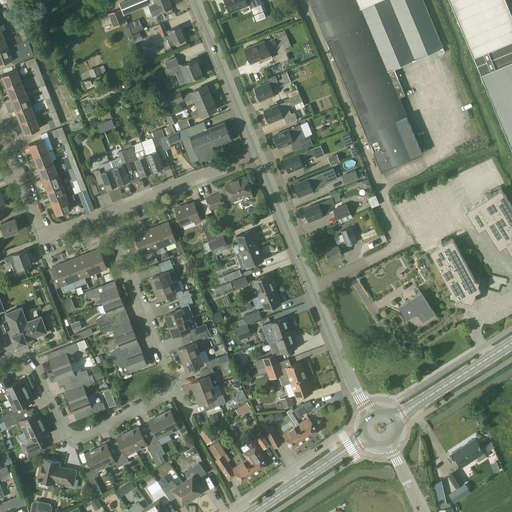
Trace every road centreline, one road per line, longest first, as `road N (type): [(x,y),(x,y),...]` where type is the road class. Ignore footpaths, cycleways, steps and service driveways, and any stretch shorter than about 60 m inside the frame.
road 1 (residential): [(0,359),(27,359),(70,436),(165,397),(172,385),(107,213)]
road 2 (residential): [(302,0),(401,237),(393,250),(312,287)]
road 3 (residential): [(107,213),(42,236),(0,125)]
road 4 (unclassified): [(256,155),(194,0)]
road 5 (residential): [(256,155),(107,213)]
road 6 (unclassified): [(312,287),(256,155)]
road 7 (unclassified): [(368,413),(312,287)]
road 8 (tertiary): [(395,417),(511,345)]
road 9 (tertiary): [(255,511),(364,438)]
